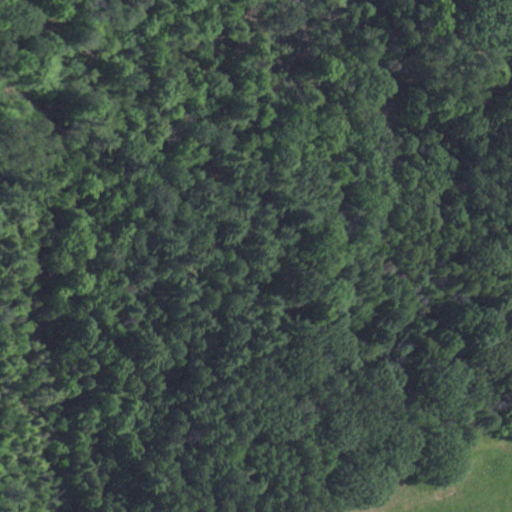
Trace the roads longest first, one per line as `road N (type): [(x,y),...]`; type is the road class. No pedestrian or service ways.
road 1 (residential): [(302,0),(308,64),(329,108),(349,121),(410,142),(444,141),(511,100)]
road 2 (residential): [(511,238),(445,162),(444,141)]
